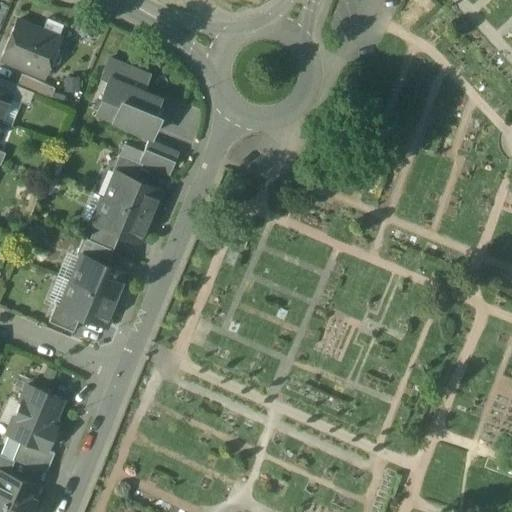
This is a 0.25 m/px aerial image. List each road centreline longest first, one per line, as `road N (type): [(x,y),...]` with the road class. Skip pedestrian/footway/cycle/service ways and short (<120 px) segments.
road 1 (residential): [(132,344),(233,110)]
road 2 (residential): [(66,511),(132,344)]
road 3 (tertiary): [(233,110),(261,120),(300,102),(308,61),(285,31)]
road 4 (residential): [(132,344),(105,367),(0,326)]
